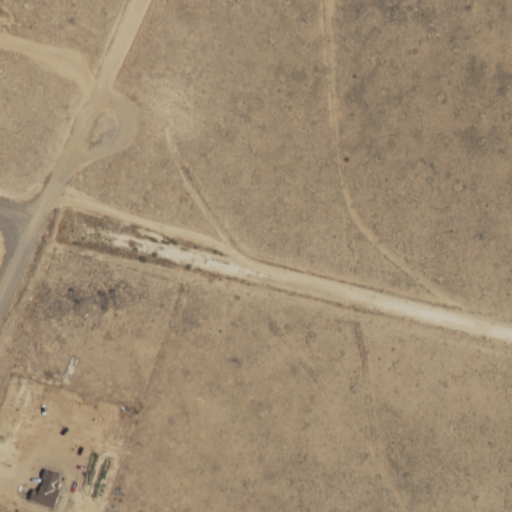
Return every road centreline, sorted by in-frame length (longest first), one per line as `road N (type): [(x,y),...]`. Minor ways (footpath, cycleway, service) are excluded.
road 1 (residential): [(38,218),(511,336)]
road 2 (residential): [(147,0),(38,218)]
